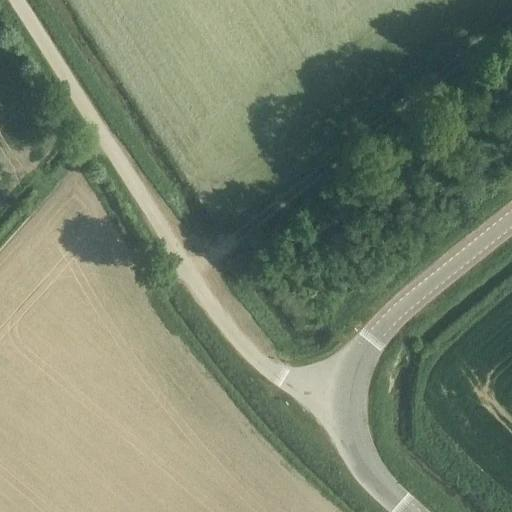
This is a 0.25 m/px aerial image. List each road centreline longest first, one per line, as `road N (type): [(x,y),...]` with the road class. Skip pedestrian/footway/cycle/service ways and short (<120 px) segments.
road 1 (unclassified): [(352,396),(283,382),(252,358),(18,0)]
road 2 (residential): [(352,396),(370,345),(400,312),(511,222)]
road 3 (residential): [(404,511),(358,449),(352,396)]
